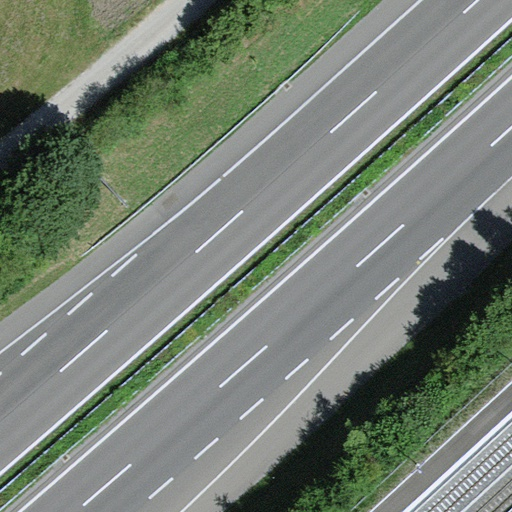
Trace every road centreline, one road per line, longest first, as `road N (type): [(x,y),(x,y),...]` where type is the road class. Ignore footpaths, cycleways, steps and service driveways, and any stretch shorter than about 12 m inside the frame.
road 1 (motorway): [(480,0),(0,422)]
road 2 (motorway): [(76,511),(511,125)]
road 3 (track): [(0,157),(181,0)]
